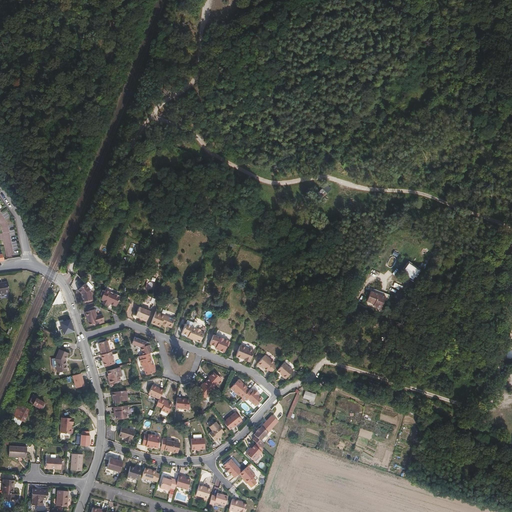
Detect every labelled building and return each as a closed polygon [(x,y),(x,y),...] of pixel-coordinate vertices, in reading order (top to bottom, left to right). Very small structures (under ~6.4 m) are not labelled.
[(413,280),(415,275),(413,274),(415,269),(407,266),(403,275),(413,280)] [(6,281),(0,282),(0,293),(8,292),(6,281)] [(86,284),(78,290),(82,294),(83,302),(93,300),(91,290),(86,284)] [(117,307),(122,293),(106,287),(104,291),(102,290),(100,295),(103,296),(101,301),(103,302),(102,304),(108,306),(108,304),(117,307)] [(371,296),(366,305),(369,307),(370,306),(373,308),(372,310),(379,315),(385,304),(371,296)] [(147,321),(151,311),(140,306),(136,315),(143,318),(143,319),(147,321)] [(95,310),(86,313),(90,327),(100,324),(99,323),(105,321),(103,314),(98,316),(95,310)] [(156,311),(152,322),(161,326),(162,323),(163,324),(163,325),(165,326),(167,326),(168,326),(168,325),(173,327),(176,318),(156,311)] [(201,341),(206,330),(197,327),(196,328),(196,330),(192,328),(192,326),(193,325),(188,323),(186,329),(183,330),(182,332),(189,335),(188,336),(201,341)] [(228,345),(230,340),(216,335),(214,339),(212,340),(211,343),(217,346),(216,348),(225,351),(228,345)] [(153,352),(151,344),(148,344),(147,341),(135,336),(132,343),(141,347),(144,355),(151,353),(153,352)] [(111,352),(107,341),(98,344),(101,355),(111,352)] [(241,344),(237,355),(245,358),(245,359),(249,361),(249,360),(250,360),(255,350),(241,344)] [(55,355),(57,368),(66,367),(65,356),(68,350),(59,346),(55,355)] [(115,364),(111,352),(101,355),(103,360),(100,361),(102,368),(115,364)] [(152,364),(151,361),(153,360),(151,353),(144,355),(140,356),(141,359),(140,360),(142,364),(143,364),(145,370),(145,371),(147,375),(157,371),(155,364),(152,364)] [(275,362),(266,354),(258,363),(261,366),(262,365),(265,367),(268,370),(269,369),(274,363),(275,362)] [(284,362),(278,370),(287,377),(293,370),(284,362)] [(123,375),(120,367),(107,371),(109,376),(112,384),(122,381),(120,376),(123,375)] [(215,387),(222,378),(215,371),(207,380),(215,387)] [(250,389),(242,382),(243,381),(239,378),(231,387),(240,395),(240,394),(243,397),(250,389)] [(205,400),(216,388),(215,387),(207,380),(198,390),(202,393),(199,396),(205,400)] [(160,398),(165,389),(154,384),(149,393),(160,398)] [(249,398),(258,390),(255,388),(253,390),(251,388),(250,389),(243,397),(242,398),(245,401),(248,398),(249,398)] [(126,401),(126,396),(128,395),(128,390),(112,392),(114,404),(121,403),(121,401),(126,401)] [(257,405),(264,397),(259,393),(260,392),(258,390),(249,398),(257,405)] [(308,392),(306,398),(315,402),(318,395),(308,392)] [(42,408),(45,402),(38,398),(39,397),(34,393),(31,399),(34,402),(33,403),(42,408)] [(296,414),(302,397),(299,396),(293,413),(296,414)] [(191,409),(192,399),(178,397),(177,407),(191,409)] [(169,413),(174,404),(160,398),(157,405),(163,407),(163,410),(169,413)] [(20,404),(14,415),(24,421),(30,410),(20,404)] [(130,414),(129,406),(114,407),(115,412),(117,412),(117,415),(117,419),(128,418),(128,414),(130,414)] [(243,419),(236,410),(227,418),(228,420),(226,422),(231,428),(233,426),(236,423),(237,424),(243,419)] [(61,417),(60,433),(72,433),(72,428),(70,428),(70,424),(71,424),(71,418),(61,417)] [(221,433),(224,431),(219,425),(220,424),(217,420),(210,425),(213,429),(209,432),(215,440),(219,437),(218,436),(221,433)] [(261,440),(269,432),(262,426),(260,429),(259,428),(256,431),(257,432),(255,434),(256,436),(253,439),(261,446),(263,442),(261,440)] [(135,431),(121,427),(119,437),(126,439),(125,441),(131,443),(132,441),(133,441),(135,431)] [(80,447),(89,448),(90,432),(81,431),(80,447)] [(159,447),(162,436),(150,434),(146,434),(144,444),(147,445),(147,446),(152,447),(152,446),(154,446),(159,447)] [(206,449),(206,438),(192,439),(193,449),(206,449)] [(179,453),(181,442),(168,440),(166,450),(179,453)] [(26,455),(27,446),(9,445),(9,456),(18,457),(19,455),(26,455)] [(247,454),(254,461),(262,452),(255,445),(250,451),(249,451),(247,453),(247,454)] [(72,452),(70,469),(81,469),(83,453),(72,452)] [(120,471),(123,461),(111,457),(107,467),(120,471)] [(45,458),(44,468),(60,469),(61,459),(45,458)] [(242,471),(231,458),(223,465),(226,468),(225,469),(228,472),(229,472),(231,474),(232,474),(235,477),(239,473),(242,471)] [(138,479),(142,467),(137,466),(137,467),(131,465),(128,476),(138,479)] [(253,478),(256,476),(248,466),(242,471),(239,473),(244,478),(248,482),(253,478)] [(157,482),(160,473),(156,472),(157,471),(145,467),(142,477),(157,482)] [(188,489),(192,479),(187,478),(183,477),(184,475),(179,474),(178,479),(176,486),(188,489)] [(176,486),(178,479),(172,478),(172,479),(168,478),(163,476),(160,487),(169,490),(170,487),(175,488),(176,486)] [(14,484),(15,478),(3,477),(2,491),(4,491),(4,497),(17,498),(18,492),(14,492),(12,492),(13,484),(14,484)] [(252,487),(257,482),(253,478),(248,482),(248,483),(252,487)] [(199,485),(196,495),(208,498),(211,489),(199,485)] [(33,499),(32,505),(42,505),(43,499),(47,499),(48,489),(33,488),(32,499),(33,499)] [(67,506),(68,498),(67,498),(66,498),(66,490),(57,490),(56,505),(67,506)] [(225,506),(228,496),(217,493),(216,496),(212,495),(209,504),(213,505),(214,502),(225,506)] [(244,511),(247,505),(242,503),(239,502),(239,501),(232,499),(229,510),(235,511),(244,511)]
